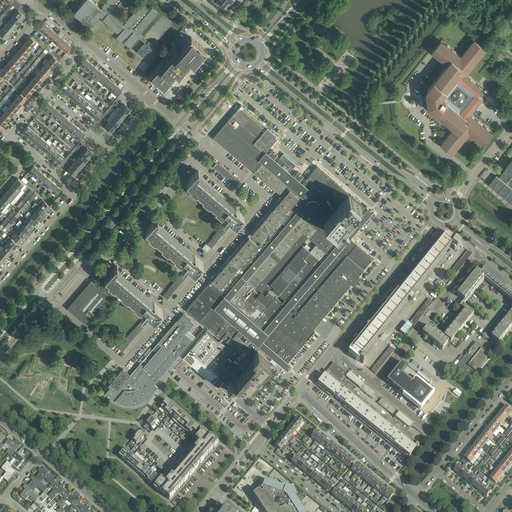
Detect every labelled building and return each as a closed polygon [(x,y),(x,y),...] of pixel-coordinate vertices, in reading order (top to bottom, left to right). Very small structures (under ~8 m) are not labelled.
[(154,46),(148,41),(139,34),(158,12),(152,7),(150,10),(147,8),(148,8),(142,3),(124,24),(116,17),(131,0),(107,0),(102,7),(101,9),(96,5),(97,5),(91,0),(84,0),(73,13),(82,21),(81,23),(88,30),(99,16),(101,18),(102,20),(117,33),(118,32),(120,33),(116,38),(121,43),(125,37),(127,39),(124,43),(129,47),(138,37),(144,42),(136,51),(142,57),(147,51),(149,52),(154,46)] [(231,4),(226,0),(222,0),(221,1),(219,0),(218,0),(216,3),(223,9),(225,7),(227,8),(231,4)] [(18,9),(18,10),(14,14),(21,20),(25,15),(22,13),(20,11),(18,9)] [(17,25),(21,20),(14,14),(10,19),(17,25)] [(13,29),(17,25),(10,19),(6,23),(13,29)] [(44,22),(37,30),(41,34),(43,32),(48,26),(44,22)] [(9,34),(13,29),(6,23),(2,28),(9,34)] [(48,26),(43,32),(48,36),(53,30),(48,26)] [(0,34),(5,39),(9,34),(2,28),(0,30),(0,34)] [(53,30),(48,36),(52,40),(58,34),(53,30)] [(58,34),(52,40),(57,44),(62,38),(58,34)] [(30,36),(26,41),(32,46),(35,48),(39,44),(30,36)] [(161,62),(148,77),(163,90),(176,76),(178,78),(190,64),(193,66),(206,50),(190,37),(178,52),(176,50),(163,64),(161,62)] [(62,38),(57,44),(61,48),(67,42),(62,38)] [(448,64),(427,90),(428,95),(428,97),(428,100),(429,102),(429,107),(440,116),(441,116),(450,124),(455,128),(454,129),(453,129),(442,142),(443,143),(441,145),(452,153),(453,152),(454,151),(467,136),(469,133),(471,134),(478,139),(479,140),(482,143),(483,143),(484,144),(492,135),(493,133),(489,130),(472,116),(470,115),(473,111),(481,101),(483,98),(479,95),(483,94),(484,93),(482,91),(479,92),(482,88),(482,87),(465,74),(467,72),(468,72),(481,55),(482,54),(485,51),(485,50),(486,49),(475,40),(472,44),(471,44),(463,55),(462,57),(447,45),(441,40),(432,52),(436,55),(438,56),(445,62),(446,62),(448,64)] [(26,41),(22,46),(28,51),(34,55),(36,57),(37,56),(34,53),(30,49),(32,46),(26,41)] [(67,42),(61,48),(66,52),(71,46),(67,42)] [(25,55),(28,51),(22,46),(18,50),(25,55)] [(18,50),(14,55),(21,60),(25,55),(18,50)] [(14,55),(11,59),(17,65),(21,60),(14,55)] [(53,55),(48,60),(55,65),(59,61),(53,55)] [(80,64),(85,68),(90,62),(85,58),(80,64)] [(13,69),(17,65),(11,59),(7,64),(13,69)] [(51,70),(55,65),(48,60),(45,65),(51,70)] [(85,68),(82,72),(84,73),(87,70),(89,72),(95,66),(90,62),(85,68)] [(7,64),(3,68),(9,74),(13,69),(7,64)] [(45,65),(41,69),(47,75),(51,70),(45,65)] [(99,70),(95,66),(89,72),(94,76),(99,70)] [(0,74),(5,78),(9,74),(3,68),(0,71),(0,74)] [(43,79),(47,75),(41,69),(37,74),(43,79)] [(94,76),(98,80),(104,74),(99,70),(94,76)] [(37,74),(33,78),(39,84),(43,79),(37,74)] [(108,78),(104,74),(98,80),(103,84),(108,78)] [(35,88),(39,84),(33,78),(29,83),(35,88)] [(108,78),(103,84),(107,88),(113,82),(113,81),(111,78),(110,79),(108,78)] [(64,92),(70,86),(65,82),(60,88),(64,92)] [(117,85),(113,82),(107,88),(112,92),(117,85)] [(29,83),(25,88),(31,93),(35,88),(29,83)] [(122,89),(117,85),(112,92),(117,96),(122,89)] [(69,96),(74,90),(70,86),(64,92),(69,96)] [(74,90),(69,96),(73,100),(80,92),(81,91),(76,87),(74,90)] [(27,97),(31,93),(25,88),(21,92),(27,97)] [(80,92),(73,100),(78,104),(85,96),(80,92)] [(22,103),(26,99),(20,93),(16,98),(22,103)] [(486,99),(495,107),(498,103),(499,102),(498,101),(497,100),(490,94),(486,99)] [(85,96),(78,104),(82,108),(89,100),(85,96)] [(12,103),(18,108),(22,103),(16,98),(12,103)] [(89,100),(82,108),(87,111),(94,103),(90,99),(89,100)] [(123,104),(120,108),(127,114),(131,109),(129,107),(126,105),(124,103),(122,102),(121,101),(121,102),(123,104)] [(48,102),(41,110),(45,114),(53,106),(48,102)] [(8,107),(14,112),(18,108),(12,103),(8,107)] [(94,103),(87,111),(92,115),(99,107),(94,103)] [(228,120),(213,138),(215,140),(250,170),(251,168),(265,152),(278,137),(241,105),(238,109),(237,110),(241,113),(236,118),(232,115),(228,120)] [(57,110),(53,106),(45,114),(50,118),(57,110)] [(4,112),(10,117),(14,112),(8,107),(4,112)] [(99,107),(92,115),(96,119),(103,111),(99,107)] [(123,118),(127,114),(120,108),(116,112),(123,118)] [(55,122),(56,120),(62,113),(57,110),(50,118),(55,122)] [(236,118),(241,113),(237,110),(232,115),(236,118)] [(0,116),(7,121),(10,117),(4,112),(0,116)] [(119,123),(123,118),(116,112),(112,117),(119,123)] [(501,119),(505,122),(510,116),(508,114),(506,112),(501,119)] [(66,117),(62,113),(56,120),(55,121),(60,125),(61,123),(66,117)] [(64,130),(71,121),(66,117),(61,123),(59,126),(64,130)] [(115,127),(119,123),(112,117),(108,122),(115,127)] [(68,133),(75,125),(71,121),(64,130),(68,133)] [(111,132),(115,127),(108,122),(104,126),(111,132)] [(27,136),(34,127),(29,123),(22,132),(27,136)] [(75,125),(68,133),(73,137),(80,129),(75,125)] [(39,131),(34,127),(27,136),(31,140),(37,133),(39,131)] [(77,141),(85,133),(80,129),(73,137),(77,141)] [(37,133),(31,140),(36,143),(41,137),(37,133)] [(81,143),(82,143),(86,138),(84,136),(76,146),(77,147),(81,143)] [(41,137),(36,143),(41,147),(46,141),(41,137)] [(46,141),(41,147),(45,151),(50,145),(46,141)] [(50,145),(45,151),(50,155),(57,147),(52,143),(50,145)] [(57,147),(50,155),(54,159),(59,153),(61,151),(57,147)] [(86,147),(83,152),(90,157),(91,156),(92,156),(94,154),(93,153),(94,153),(91,151),(89,149),(87,147),(86,147)] [(83,152),(79,156),(86,162),(90,157),(83,152)] [(288,174),(275,162),(276,161),(270,156),(265,152),(251,168),(253,169),(255,170),(262,162),(267,166),(273,171),(272,172),(280,178),(281,178),(286,183),(286,184),(291,188),(293,190),(295,190),(302,196),(296,204),(296,207),(298,209),(298,210),(292,216),(291,217),(287,220),(288,222),(286,224),(284,224),(281,228),(281,229),(280,231),(278,231),(278,233),(276,233),(274,236),(274,238),(273,238),(272,238),(271,240),(259,253),(259,255),(258,256),(256,257),(256,258),(255,260),(253,260),(253,262),(248,267),(247,267),(247,268),(247,269),(245,271),(244,271),(241,275),(241,276),(239,278),(238,278),(235,282),(234,282),(234,284),(232,284),(226,293),(225,293),(225,295),(220,300),(201,323),(203,324),(205,326),(212,319),(221,318),(222,317),(224,317),(228,320),(229,320),(231,322),(231,323),(231,324),(232,324),(233,323),(235,325),(235,326),(238,329),(267,354),(269,353),(270,352),(271,350),(272,350),(265,344),(265,343),(262,341),(267,335),(277,324),(283,317),(283,315),(288,310),(289,310),(289,309),(290,310),(293,307),(293,305),(298,300),(299,299),(299,298),(304,292),(305,292),(305,291),(307,288),(308,288),(315,281),(314,279),(319,274),(321,274),(321,273),(321,272),(328,263),(330,263),(330,262),(330,261),(330,260),(332,261),(334,257),(334,256),(336,256),(342,248),(345,244),(345,243),(348,240),(347,240),(346,238),(344,237),(343,236),(341,239),(339,239),(329,230),(319,222),(310,214),(305,210),(304,204),(309,199),(314,193),(303,184),(302,185),(301,184),(302,183),(296,178),(290,172),(288,174)] [(59,153),(54,159),(59,163),(64,157),(59,153)] [(276,161),(275,162),(288,174),(290,172),(296,165),(283,153),(276,161)] [(82,167),(86,162),(79,156),(75,161),(82,167)] [(511,203),(511,159),(505,168),(506,169),(499,177),(496,175),(489,185),(511,203)] [(78,171),(82,167),(75,161),(71,165),(78,171)] [(254,172),(258,176),(267,166),(262,162),(255,170),(254,172)] [(28,171),(33,175),(38,169),(33,165),(28,171)] [(67,170),(74,176),(78,171),(71,165),(67,170)] [(265,181),(272,172),(273,171),(267,166),(258,176),(265,181)] [(360,203),(356,199),(349,193),(337,183),(331,178),(324,172),(316,166),(302,183),(301,184),(302,185),(303,184),(314,193),(309,199),(304,204),(305,210),(310,214),(319,222),(329,230),(339,239),(341,239),(343,236),(344,237),(344,236),(360,217),(367,209),(360,203)] [(43,173),(38,169),(33,175),(37,179),(43,173)] [(225,221),(227,218),(234,224),(243,214),(236,208),(235,209),(196,176),(199,173),(199,172),(199,171),(198,171),(198,170),(197,170),(197,171),(196,171),(194,174),(186,182),(225,216),(222,219),(222,220),(223,221),(224,221),(225,221)] [(265,181),(272,188),(280,178),(272,172),(265,181)] [(35,181),(40,185),(47,177),(43,173),(37,179),(35,181)] [(52,181),(47,177),(40,185),(42,187),(44,184),(47,187),(52,181)] [(14,183),(20,188),(24,184),(18,178),(14,183)] [(280,178),(272,188),(278,193),(286,184),(286,183),(281,178),(280,178)] [(47,187),(51,191),(56,185),(52,181),(47,187)] [(22,190),(20,188),(14,183),(10,188),(18,194),(22,190)] [(286,184),(278,193),(283,197),(291,188),(286,184)] [(56,185),(51,191),(49,193),(51,194),(53,192),(58,197),(62,192),(60,190),(61,189),(56,185)] [(10,188),(6,192),(14,199),(18,194),(10,188)] [(291,188),(283,197),(273,208),(287,220),(291,217),(292,216),(298,210),(298,209),(296,207),(296,204),(302,196),(295,190),(293,190),(291,188)] [(10,203),(14,199),(6,192),(2,197),(10,203)] [(2,197),(0,199),(0,202),(6,208),(10,204),(10,203),(2,197)] [(42,199),(38,204),(46,211),(50,206),(42,199)] [(34,208),(42,215),(46,211),(38,204),(34,208)] [(31,214),(38,220),(42,215),(34,208),(30,213),(31,214)] [(288,222),(287,220),(273,208),(272,210),(271,209),(263,218),(278,231),(280,231),(281,229),(281,228),(284,224),(286,224),(288,222)] [(28,219),(34,224),(38,220),(31,214),(30,215),(29,215),(27,217),(27,218),(28,219)] [(27,218),(23,222),(24,224),(30,229),(31,230),(34,227),(33,226),(34,224),(28,219),(27,218)] [(155,224),(158,221),(158,220),(158,219),(157,219),(157,218),(156,218),(155,218),(155,219),(153,221),(145,230),(184,264),(182,266),(181,266),(181,267),(181,268),(182,268),(182,269),(183,269),(184,269),(184,268),(186,266),(194,273),(203,263),(195,256),(194,257),(155,224)] [(255,227),(256,228),(271,240),(272,238),(273,238),(274,238),(274,236),(276,233),(278,233),(278,231),(263,218),(255,227)] [(18,226),(20,228),(26,233),(27,234),(30,232),(29,231),(30,229),(24,224),(22,222),(18,226)] [(16,233),(23,238),(26,233),(20,228),(16,233)] [(245,241),(259,253),(271,240),(256,228),(245,241)] [(12,237),(19,243),(23,238),(16,233),(12,237)] [(446,234),(350,353),(359,360),(359,361),(363,364),(366,360),(360,356),(451,243),(457,248),(460,244),(456,241),(455,242),(446,234)] [(9,236),(5,241),(7,243),(14,249),(18,244),(9,236)] [(345,243),(345,244),(342,248),(349,254),(343,261),(337,268),(355,283),(360,278),(357,276),(372,258),(349,238),(347,240),(348,240),(345,243)] [(259,255),(259,253),(245,241),(244,242),(243,241),(241,244),(256,257),(258,256),(259,255)] [(10,253),(14,249),(7,243),(3,247),(10,253)] [(202,248),(207,252),(211,247),(207,244),(206,243),(202,248)] [(256,258),(256,257),(241,244),(238,247),(253,260),(255,260),(256,258)] [(3,247),(0,251),(0,252),(6,258),(10,253),(3,247)] [(253,262),(253,260),(238,247),(231,254),(247,268),(247,267),(248,267),(253,262)] [(343,261),(349,254),(342,248),(336,256),(343,261)] [(247,269),(247,268),(231,254),(223,264),(239,278),(241,276),(241,275),(244,271),(245,271),(247,269)] [(330,263),(337,268),(343,261),(336,256),(334,256),(334,257),(332,261),(330,260),(330,261),(330,262),(330,263)] [(328,279),(337,268),(330,263),(328,263),(321,272),(328,279)] [(238,278),(239,278),(223,264),(219,269),(220,270),(235,282),(238,278)] [(112,269),(105,277),(143,311),(141,314),(141,315),(141,316),(142,316),(143,316),(146,313),(151,318),(153,319),(154,320),(162,310),(161,309),(154,303),(153,304),(115,271),(117,268),(117,267),(117,266),(116,266),(115,266),(112,269)] [(337,268),(328,279),(344,292),(351,283),(353,285),(355,283),(337,268)] [(511,287),(487,268),(482,275),(478,271),(458,296),(465,301),(485,277),(511,299),(511,312),(492,337),(499,343),(511,327),(511,287)] [(220,270),(211,281),(225,293),(226,293),(232,284),(234,284),(234,282),(235,282),(220,270)] [(315,281),(321,287),(328,279),(321,272),(321,273),(321,274),(319,274),(314,279),(315,281)] [(309,302),(312,305),(324,315),(344,292),(328,279),(321,287),(315,294),(312,298),(309,302)] [(79,294),(67,308),(73,314),(86,325),(87,325),(92,319),(99,311),(110,297),(91,281),(79,294)] [(208,283),(205,287),(220,300),(225,295),(225,293),(211,281),(208,284),(208,283)] [(308,288),(315,294),(321,287),(315,281),(308,288)] [(201,323),(220,300),(205,287),(185,310),(201,323)] [(312,298),(315,294),(308,288),(307,288),(305,291),(305,292),(312,298)] [(312,298),(305,292),(304,292),(299,298),(299,299),(310,308),(312,305),(309,302),(312,298)] [(310,308),(299,299),(298,300),(293,305),(293,307),(303,316),(310,308)] [(312,305),(310,308),(303,316),(293,307),(290,310),(291,311),(292,311),(296,314),(294,317),(300,322),(307,327),(296,340),(298,341),(310,327),(311,328),(312,328),(313,327),(324,315),(312,305)] [(462,305),(460,307),(460,308),(461,309),(459,311),(462,313),(443,337),(450,343),(467,322),(473,315),(462,305)] [(291,311),(290,310),(289,309),(289,310),(288,310),(283,315),(283,317),(295,327),(300,322),(294,317),(296,314),(292,311),(291,311)] [(158,342),(158,343),(161,346),(169,352),(167,354),(169,356),(168,357),(173,362),(192,340),(185,334),(188,330),(194,323),(183,313),(158,342)] [(188,351),(182,358),(184,359),(186,361),(200,372),(218,388),(218,387),(217,386),(222,380),(223,381),(227,385),(226,386),(239,396),(240,395),(242,392),(244,390),(248,386),(253,380),(257,375),(260,371),(270,360),(269,360),(267,358),(268,357),(269,355),(270,354),(269,353),(267,354),(243,333),(238,329),(235,326),(235,325),(233,323),(232,324),(231,324),(231,323),(231,322),(229,320),(228,320),(224,317),(222,317),(221,318),(212,319),(205,326),(205,327),(207,329),(208,329),(219,338),(224,332),(225,333),(218,341),(206,330),(202,335),(195,343),(188,351)] [(295,327),(283,317),(277,324),(297,342),(298,341),(296,340),(307,327),(300,322),(295,327)] [(297,342),(277,324),(267,335),(284,350),(287,347),(291,350),(295,353),(302,345),(297,342)] [(442,349),(448,342),(428,326),(422,333),(442,349)] [(315,330),(312,328),(311,328),(310,327),(298,341),(297,342),(302,345),(315,330)] [(284,350),(267,335),(262,341),(265,343),(265,344),(272,350),(271,350),(279,356),(284,350)] [(481,350),(466,368),(474,375),(496,348),(486,340),(479,349),(481,350)] [(107,387),(103,391),(108,395),(106,396),(109,399),(114,403),(116,404),(118,405),(120,406),(122,407),(124,407),(126,408),(128,408),(129,408),(131,408),(133,407),(135,407),(137,406),(139,406),(141,405),(143,404),(144,402),(145,402),(146,401),(146,400),(147,399),(156,390),(158,387),(154,384),(167,369),(173,362),(168,357),(169,356),(167,354),(169,352),(161,346),(158,343),(152,349),(156,352),(152,357),(144,365),(143,366),(140,363),(136,368),(130,375),(122,369),(113,380),(110,384),(108,386),(107,387)] [(287,347),(284,350),(279,356),(283,359),(291,350),(287,347)] [(267,358),(270,360),(272,357),(287,370),(289,368),(291,365),(288,363),(288,362),(287,363),(283,359),(279,356),(271,350),(269,353),(270,354),(269,355),(267,358)] [(295,353),(291,350),(283,359),(287,363),(288,362),(295,353)] [(433,393),(429,390),(432,388),(433,388),(413,372),(412,372),(409,370),(410,369),(401,362),(386,381),(420,409),(433,393)] [(326,373),(317,384),(334,397),(409,457),(419,445),(421,442),(406,430),(395,422),(386,415),(384,417),(353,392),(355,389),(344,381),(343,383),(340,381),(346,373),(334,363),(326,373)] [(449,364),(440,375),(444,378),(451,383),(455,387),(461,392),(470,381),(464,377),(463,378),(459,375),(462,371),(460,369),(456,372),(453,370),(454,369),(449,364)] [(345,377),(359,389),(364,384),(349,372),(345,377)] [(165,411),(171,404),(167,400),(160,408),(165,411)] [(175,408),(171,404),(165,411),(164,412),(168,416),(169,415),(175,408)] [(508,416),(511,411),(506,406),(502,411),(508,416)] [(169,415),(173,418),(179,411),(175,408),(169,415)] [(179,411),(173,418),(172,420),(176,423),(183,415),(179,411)] [(504,421),(508,416),(502,411),(498,416),(504,421)] [(394,417),(409,429),(413,423),(398,412),(394,417)] [(176,423),(180,427),(187,418),(183,415),(176,423)] [(146,424),(143,428),(144,429),(146,430),(149,426),(151,428),(154,425),(154,424),(157,419),(153,416),(146,424)] [(498,416),(494,420),(500,425),(504,421),(498,416)] [(184,430),(191,422),(187,418),(180,427),(184,430)] [(297,418),(293,422),(299,427),(303,422),(297,418)] [(497,430),(500,425),(494,420),(490,425),(497,430)] [(184,430),(188,433),(195,425),(191,422),(184,430)] [(295,432),(299,427),(293,422),(290,427),(295,432)] [(195,425),(188,433),(188,434),(192,437),(198,431),(200,429),(195,425)] [(493,435),(497,430),(490,425),(487,430),(493,435)] [(291,436),(295,432),(290,427),(286,432),(291,436)] [(142,429),(139,433),(132,441),(136,444),(140,440),(141,441),(144,437),(142,435),(145,431),(143,430),(142,429)] [(487,430),(483,434),(489,439),(493,435),(487,430)] [(216,442),(202,431),(200,433),(195,439),(199,443),(192,452),(194,454),(187,462),(185,464),(184,465),(182,467),(175,475),(173,474),(166,482),(161,478),(155,485),(154,487),(167,499),(171,494),(173,495),(176,491),(177,490),(178,489),(183,483),(182,482),(185,478),(186,479),(187,479),(187,478),(189,477),(189,476),(188,475),(189,473),(191,471),(192,470),(194,468),(195,466),(196,467),(197,467),(199,465),(199,464),(200,464),(199,463),(198,463),(201,459),(202,461),(203,461),(208,454),(210,452),(213,448),(212,447),(216,442)] [(286,432),(282,436),(288,441),(290,443),(294,438),(291,436),(286,432)] [(310,437),(315,441),(320,436),(315,432),(310,437)] [(485,444),(489,439),(483,434),(479,439),(485,444)] [(284,445),(288,441),(282,436),(278,441),(284,445)] [(319,447),(320,445),(324,440),(320,436),(315,441),(314,443),(319,447)] [(6,453),(11,457),(15,452),(19,447),(9,439),(5,444),(10,448),(6,453)] [(479,439),(475,444),(482,449),(485,444),(479,439)] [(329,443),(324,440),(320,445),(325,449),(329,443)] [(286,447),(284,445),(278,441),(275,446),(282,452),(286,447)] [(327,455),(334,447),(329,443),(325,449),(323,452),(327,455)] [(478,453),(482,449),(475,444),(472,448),(478,453)] [(334,447),(327,455),(332,459),(334,456),(338,451),(334,447)] [(130,452),(126,448),(118,456),(123,460),(130,452)] [(472,448),(468,453),(474,458),(477,460),(480,455),(478,453),(472,448)] [(13,459),(9,464),(12,465),(12,466),(16,469),(24,460),(21,457),(25,453),(21,449),(17,454),(15,452),(11,457),(13,459)] [(123,460),(127,463),(134,455),(130,451),(130,452),(123,460)] [(337,462),(339,460),(343,455),(338,451),(334,456),(332,459),(337,462)] [(296,465),(300,460),(297,457),(299,455),(297,453),(291,461),(296,465)] [(470,463),(474,458),(468,453),(464,458),(470,463)] [(138,458),(134,455),(127,463),(131,467),(138,458)] [(348,458),(343,455),(339,460),(337,462),(336,463),(339,465),(341,467),(343,464),(348,458)] [(302,457),(300,460),(296,465),(300,469),(305,464),(307,461),(302,457)] [(135,471),(141,463),(143,462),(138,458),(131,467),(135,471)] [(343,464),(348,468),(353,462),(348,458),(343,464)] [(504,459),(501,464),(507,469),(508,468),(509,468),(511,465),(504,459)] [(135,471),(139,474),(147,465),(147,466),(148,464),(146,463),(144,465),(141,463),(135,471)] [(15,472),(10,468),(5,464),(1,469),(6,473),(2,478),(7,482),(15,472)] [(305,464),(300,469),(305,473),(310,467),(305,464)] [(360,468),(355,464),(351,470),(356,474),(360,468)] [(458,465),(454,471),(458,474),(463,469),(466,465),(464,464),(461,467),(458,465)] [(507,469),(501,464),(497,469),(504,474),(506,471),(507,469)] [(147,466),(147,465),(139,474),(143,478),(151,469),(147,466)] [(311,465),(310,467),(305,473),(310,477),(314,471),(316,469),(311,465)] [(44,479),(51,485),(54,481),(55,481),(40,468),(38,471),(40,473),(35,478),(40,483),(44,479)] [(360,468),(356,474),(354,476),(358,480),(360,477),(365,472),(360,468)] [(143,478),(147,481),(155,472),(151,469),(143,478)] [(463,469),(458,474),(463,478),(468,473),(469,471),(467,469),(465,471),(463,469)] [(501,477),(504,474),(497,469),(493,473),(499,479),(501,477)] [(314,471),(310,477),(314,480),(319,475),(314,471)] [(159,476),(155,472),(147,481),(152,485),(153,483),(159,476)] [(360,477),(365,481),(369,476),(367,474),(368,473),(366,472),(365,472),(360,477)] [(470,475),(468,473),(463,478),(468,482),(474,475),(471,473),(470,475)] [(499,479),(493,473),(489,478),(496,483),(496,484),(499,481),(498,480),(499,479)] [(323,479),(319,475),(314,480),(319,484),(323,479)] [(474,475),(468,482),(473,486),(477,480),(478,478),(480,477),(478,475),(476,477),(474,475)] [(35,478),(33,476),(30,479),(33,481),(27,487),(33,492),(37,487),(43,493),(44,493),(47,489),(40,483),(35,478)] [(326,476),(323,479),(319,484),(324,488),(330,480),(326,476)] [(365,481),(370,485),(374,480),(369,476),(365,481)] [(289,486),(286,485),(285,487),(265,480),(262,487),(259,491),(253,495),(263,511),(305,511),(294,494),(296,493),(294,490),(292,488),(289,486)] [(328,491),(329,492),(335,484),(330,480),(324,488),(326,490),(327,491),(328,491)] [(374,480),(370,485),(374,489),(379,483),(374,480)] [(473,486),(477,489),(482,484),(477,480),(473,486)] [(52,500),(52,501),(58,494),(63,489),(65,486),(62,484),(60,486),(54,481),(51,485),(49,487),(53,490),(48,497),(52,500)] [(379,483),(374,489),(372,491),(377,495),(379,493),(383,487),(379,483)] [(482,493),(486,488),(484,486),(482,484),(477,489),(482,493)] [(40,497),(33,492),(27,487),(25,485),(23,488),(25,490),(20,496),(25,500),(29,496),(36,501),(40,497)] [(340,486),(338,485),(331,494),(336,498),(340,492),(337,490),(340,486)] [(379,493),(384,496),(388,491),(383,487),(379,493)] [(492,491),(490,489),(489,490),(486,488),(482,493),(487,497),(492,491)] [(61,508),(66,501),(71,496),(73,494),(70,491),(68,494),(63,489),(58,494),(62,498),(57,504),(60,508),(61,508)] [(342,490),(340,492),(336,498),(341,502),(345,496),(347,494),(342,490)] [(388,491),(384,496),(389,500),(393,495),(388,491)] [(31,507),(31,508),(33,510),(35,508),(40,511),(41,511),(46,507),(41,504),(48,496),(44,493),(43,493),(40,497),(36,501),(31,507)] [(75,509),(80,503),(82,501),(79,499),(77,501),(71,496),(66,501),(71,505),(65,511),(72,511),(75,509)] [(341,502),(345,505),(350,500),(345,496),(341,502)] [(351,498),(350,500),(345,505),(350,509),(354,504),(356,502),(351,498)] [(52,501),(52,500),(46,507),(41,511),(51,511),(50,511),(56,504),(52,501)] [(356,501),(356,502),(354,504),(350,509),(353,511),(355,511),(361,505),(356,501)] [(86,511),(88,511),(90,508),(87,506),(86,508),(80,503),(75,509),(78,511),(86,511)]
